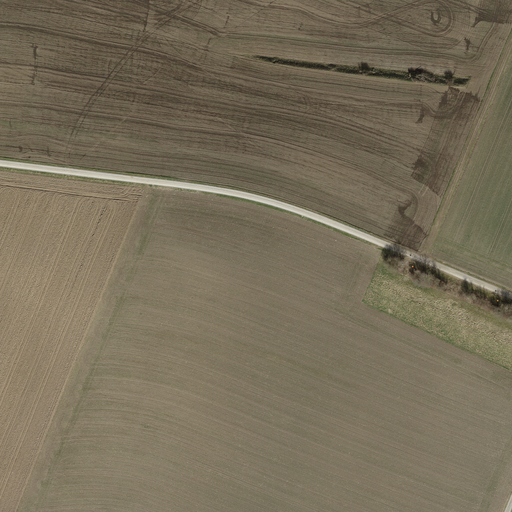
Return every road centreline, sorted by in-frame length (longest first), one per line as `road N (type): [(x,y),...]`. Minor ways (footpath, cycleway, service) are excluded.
road 1 (track): [(0,162),(291,207),(511,296)]
road 2 (track): [(511,40),(422,258)]
